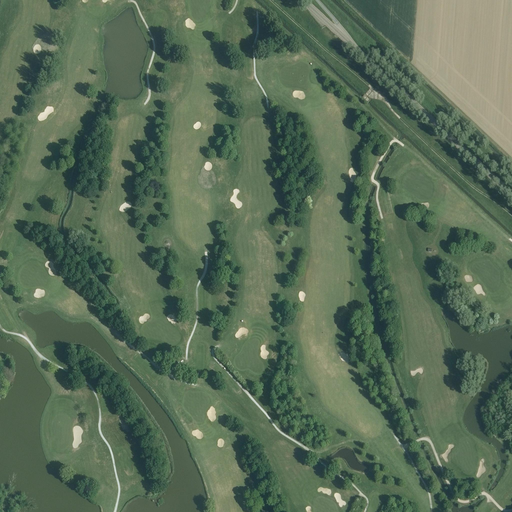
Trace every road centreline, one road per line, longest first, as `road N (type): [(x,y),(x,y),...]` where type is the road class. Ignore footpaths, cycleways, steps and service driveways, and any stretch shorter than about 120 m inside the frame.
road 1 (track): [(511,224),(276,0)]
road 2 (tertiary): [(511,195),(350,43)]
